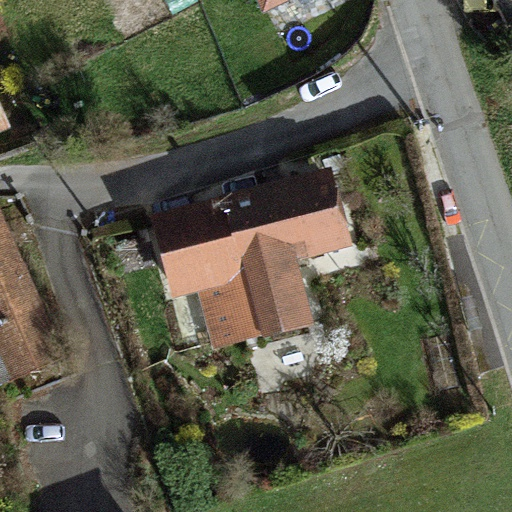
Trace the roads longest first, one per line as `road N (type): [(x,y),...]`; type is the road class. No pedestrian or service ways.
road 1 (residential): [(86,184),(339,114),(441,65)]
road 2 (residential): [(511,300),(441,65)]
